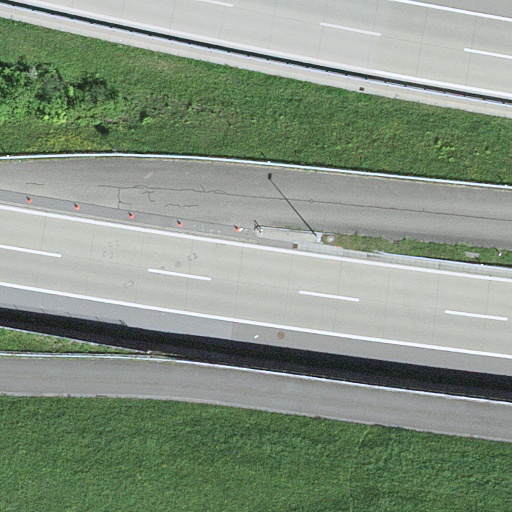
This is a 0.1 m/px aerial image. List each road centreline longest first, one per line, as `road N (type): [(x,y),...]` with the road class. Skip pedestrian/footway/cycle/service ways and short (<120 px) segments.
road 1 (motorway): [(0,248),(511,322)]
road 2 (residential): [(511,425),(162,383),(0,375)]
road 3 (motorway): [(511,55),(213,0)]
